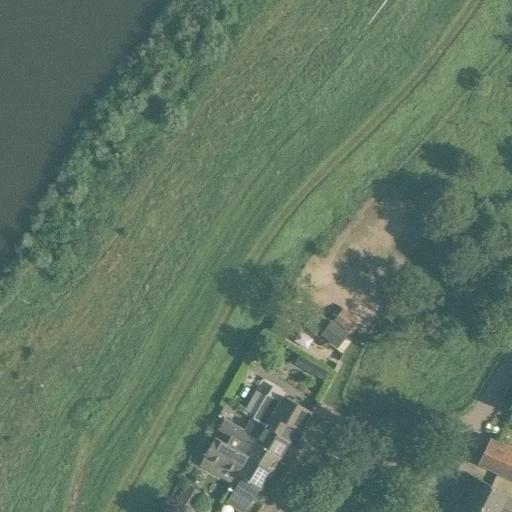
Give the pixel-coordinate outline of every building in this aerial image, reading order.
[(340,308),(333,318),(347,329),(355,319),(340,308)] [(335,347),(346,333),(329,320),(318,335),(335,347)] [(275,343),(265,337),(258,350),(268,356),(275,343)] [(277,404),(266,398),(250,426),(288,443),(293,446),(302,434),(300,432),(310,413),(281,396),(277,404)] [(226,404),(221,412),(228,416),(232,409),(226,404)] [(244,431),(225,419),(224,422),(280,455),(288,443),(250,426),(248,425),(244,431)] [(271,470),(280,455),(224,422),(218,431),(237,443),(233,449),(242,454),(271,470)] [(230,475),(242,454),(233,449),(215,439),(200,466),(221,479),(225,473),(230,475)] [(511,480),(511,452),(490,443),(479,465),(511,480)] [(259,490),(271,470),(242,454),(230,475),(237,479),(224,501),(240,511),(244,511),(259,489),(259,490)] [(189,507),(204,481),(192,474),(177,500),(189,507)] [(511,511),(511,497),(492,487),(477,479),(466,501),(488,511),(511,511)] [(488,511),(466,501),(460,511),(488,511)]
